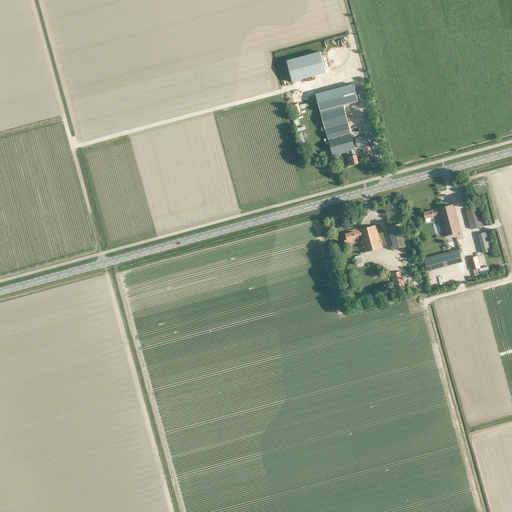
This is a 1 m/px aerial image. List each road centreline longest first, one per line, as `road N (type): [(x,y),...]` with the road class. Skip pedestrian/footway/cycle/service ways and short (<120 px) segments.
road 1 (primary): [(0,292),(511,151)]
road 2 (track): [(431,298),(425,305),(481,511)]
road 3 (track): [(431,298),(466,428),(511,422)]
road 4 (track): [(448,189),(486,173),(511,275)]
